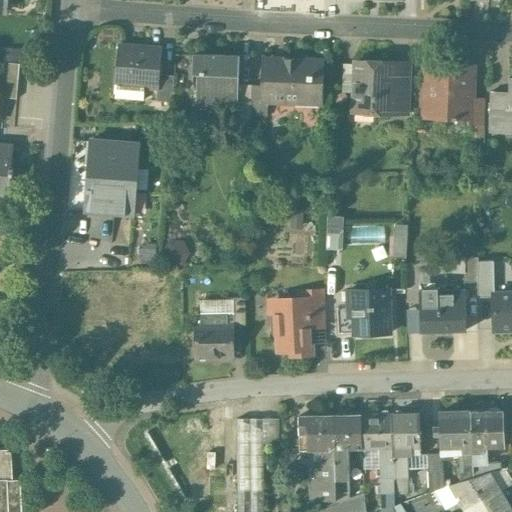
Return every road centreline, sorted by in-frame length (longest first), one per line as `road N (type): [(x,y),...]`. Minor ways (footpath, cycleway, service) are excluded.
road 1 (residential): [(80,442),(125,408),(221,383),(511,370)]
road 2 (residential): [(71,10),(511,30)]
road 3 (residential): [(71,10),(29,404)]
